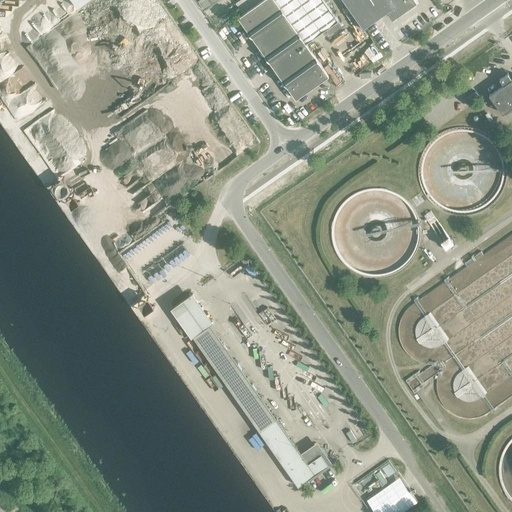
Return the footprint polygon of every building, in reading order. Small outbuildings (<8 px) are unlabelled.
[(237,0),(234,2),(241,12),(258,0),(237,0)] [(324,0),(261,0),(238,17),(296,98),(329,75),(306,42),(338,19),(324,0)] [(344,0),(363,27),(387,10),(392,18),(417,1),(415,0),(344,0)] [(489,95),(502,114),(511,106),(511,78),(511,79),(508,73),(499,79),(503,85),(489,95)] [(190,295),(173,308),(298,486),(329,464),(321,454),(308,463),(190,295)]
